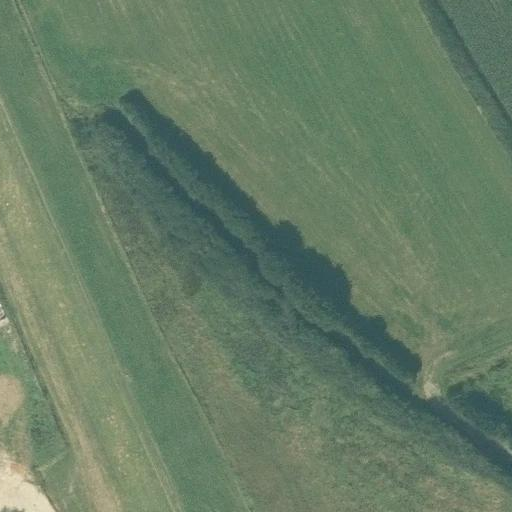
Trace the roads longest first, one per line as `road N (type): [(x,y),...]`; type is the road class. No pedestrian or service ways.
road 1 (track): [(511,455),(343,334),(121,116)]
road 2 (track): [(0,105),(179,511)]
